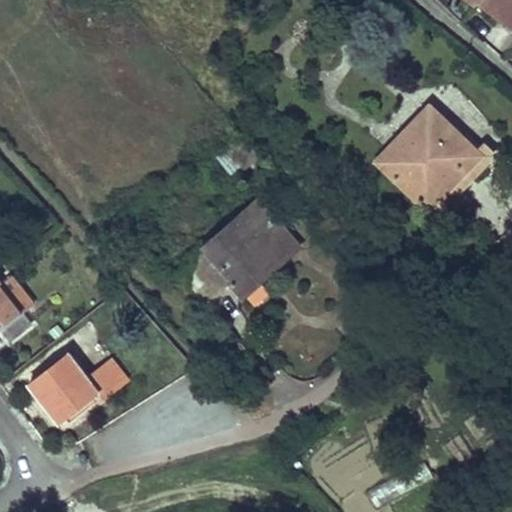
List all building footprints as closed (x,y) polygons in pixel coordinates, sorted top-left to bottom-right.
[(511,0),(480,0),(511,23),(511,0)] [(478,152),(431,106),(380,160),(436,215),(460,189),(453,183),(481,155),(478,152)] [(260,155),(241,133),(227,146),(246,168),(260,155)] [(485,144),(478,152),(481,155),(453,183),(460,189),(496,154),(485,144)] [(300,246),(258,199),(206,245),(203,242),(183,259),(187,264),(190,266),(210,249),(233,276),(231,278),(245,294),(249,294),(258,304),(271,292),(261,282),(300,246)] [(0,284),(0,329),(1,331),(8,341),(31,323),(23,312),(34,304),(12,275),(3,282),(0,284)] [(30,382),(44,400),(48,397),(64,419),(99,392),(105,399),(129,380),(112,357),(88,374),(71,351),(30,382)] [(48,397),(44,400),(60,422),(64,419),(48,397)] [(363,487),(371,511),(389,511),(390,511),(386,500),(435,483),(428,464),(363,487)]
